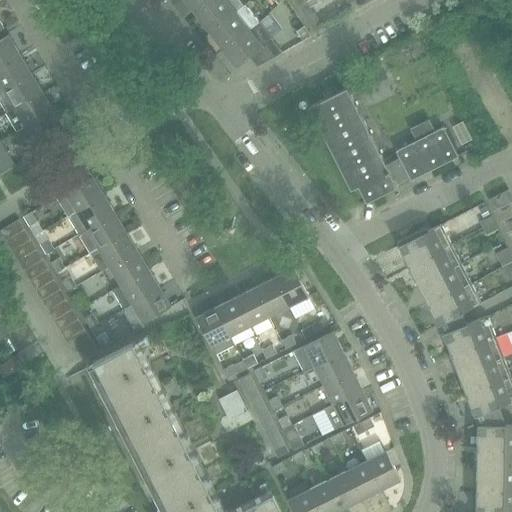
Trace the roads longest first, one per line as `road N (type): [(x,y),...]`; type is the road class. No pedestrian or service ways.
road 1 (residential): [(424,511),(428,433),(413,384),(388,330),(328,246)]
road 2 (residential): [(219,107),(397,0)]
road 3 (residential): [(328,246),(511,159)]
road 4 (residential): [(328,246),(219,107)]
road 5 (residential): [(19,0),(107,144)]
road 6 (residential): [(107,144),(191,282)]
